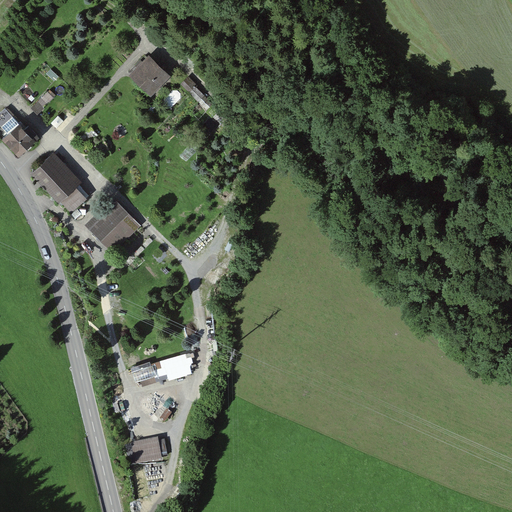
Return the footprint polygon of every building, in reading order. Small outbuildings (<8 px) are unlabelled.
[(129,76),(151,98),(171,77),(149,56),(129,76)] [(50,89),(32,107),(39,114),(57,97),(50,89)] [(2,140),(18,158),(39,138),(29,127),(25,130),(19,124),(2,140)] [(87,199),(76,188),(82,183),(54,153),(31,174),(59,204),(61,202),(72,214),(87,199)] [(113,254),(141,226),(113,198),(85,225),(113,254)] [(177,357),(163,362),(168,376),(182,371),(177,357)] [(163,459),(158,437),(131,442),(136,464),(163,459)]
